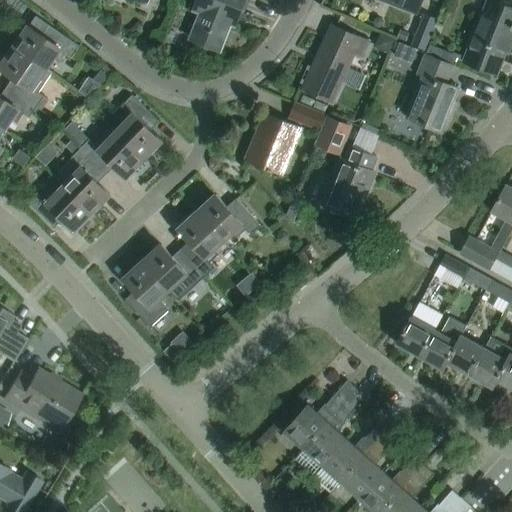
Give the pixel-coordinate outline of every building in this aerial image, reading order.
[(243,0),(197,0),(193,9),(200,12),(190,38),(220,50),(233,16),(237,18),(243,0)] [(385,0),(416,12),(421,0),(385,0)] [(492,0),(488,0),(481,17),(464,60),(496,73),(496,72),(493,70),(501,49),(504,51),(511,32),(511,7),(511,5),(500,0),(499,3),(492,0)] [(12,45),(45,70),(51,60),(57,64),(65,53),(71,57),(79,45),(54,28),(53,30),(48,26),(49,25),(36,15),(14,46),(13,44),(12,45)] [(422,49),(434,20),(422,15),(410,44),(422,49)] [(367,40),(350,33),(332,24),(303,89),(331,101),(353,53),(360,56),(367,40)] [(411,67),(418,50),(395,41),(392,48),(395,49),(391,59),(411,67)] [(425,55),(453,66),(456,57),(461,59),(463,56),(453,52),(452,54),(429,44),(425,55)] [(38,80),(45,70),(12,45),(12,46),(14,47),(0,66),(0,67),(18,80),(12,89),(7,86),(6,86),(12,90),(36,108),(44,96),(38,92),(44,84),(38,80)] [(453,66),(425,55),(424,54),(416,74),(421,76),(405,116),(442,130),(458,89),(445,83),(453,66)] [(63,87),(70,68),(60,64),(53,84),(63,87)] [(36,108),(12,90),(5,99),(0,95),(0,127),(3,129),(9,120),(16,124),(25,112),(30,116),(36,108)] [(117,132),(145,160),(145,159),(144,158),(161,140),(145,125),(153,116),(157,121),(158,120),(132,94),(122,104),(128,110),(120,119),(125,123),(117,132)] [(325,115),(314,110),(295,103),(289,117),(319,129),(325,115)] [(301,128),(287,122),(264,113),(258,128),(264,130),(260,139),(254,137),(245,159),(282,174),(301,128)] [(352,127),(328,117),(316,147),(340,157),(352,127)] [(144,160),(145,160),(117,132),(108,141),(103,136),(94,144),(89,139),(80,149),(102,169),(110,161),(126,176),(143,159),(144,160)] [(376,156),(358,148),(352,146),(346,161),(342,159),(324,204),(356,217),(363,198),(361,197),(371,173),(373,174),(374,172),(370,171),(376,156)] [(60,180),(64,184),(93,213),(94,212),(93,211),(109,193),(93,178),(101,169),(106,174),(106,173),(102,169),(80,149),(72,157),(77,162),(69,170),(60,180)] [(511,186),(506,183),(491,211),(511,222),(511,186)] [(93,213),(64,184),(56,193),(51,188),(43,196),(38,191),(28,202),(54,227),(55,226),(50,222),(58,214),(75,230),(92,212),(93,213)] [(196,210),(223,240),(232,232),(237,237),(246,229),(251,234),(261,225),(236,198),(235,199),(239,203),(231,211),(216,194),(198,211),(196,209),(196,210)] [(294,223),(303,204),(294,200),(288,215),(294,223)] [(214,248),(223,240),(196,210),(195,210),(196,212),(178,228),(194,245),(185,253),(205,275),(215,267),(210,261),(219,254),(214,248)] [(283,233),(278,235),(277,239),(281,243),(286,242),(287,237),(283,233)] [(459,257),(488,272),(498,254),(468,238),(459,257)] [(205,275),(185,253),(181,248),(180,249),(185,253),(176,261),(161,244),(143,260),(142,259),(141,260),(168,290),(178,282),(182,287),(191,279),(196,284),(205,275)] [(463,277),(469,267),(445,254),(440,264),(463,277)] [(511,281),(511,267),(496,259),(490,269),(511,281)] [(159,298),(168,290),(141,260),(140,260),(142,261),(124,278),(139,295),(130,302),(126,298),(126,299),(150,326),(169,309),(159,298)] [(487,290),(492,280),(469,267),(463,277),(487,290)] [(510,302),(511,299),(511,290),(492,280),(487,290),(500,297),(493,311),(502,316),(509,302),(510,302)] [(0,355),(12,363),(28,338),(8,326),(14,315),(1,307),(0,309),(0,355)] [(420,356),(435,329),(411,316),(396,343),(420,356)] [(447,361),(461,336),(466,326),(450,317),(441,332),(435,329),(420,356),(443,369),(447,361)] [(469,374),(484,349),(461,336),(447,361),(469,374)] [(172,343),(163,351),(171,360),(180,352),(172,343)] [(492,387),(510,354),(506,361),(484,349),(469,374),(492,387)] [(511,388),(511,354),(510,354),(492,387),(497,380),(511,388)] [(20,371),(10,388),(3,400),(17,408),(20,402),(61,427),(81,394),(57,380),(56,382),(49,377),(50,375),(38,368),(32,378),(20,371)] [(304,449),(357,390),(347,380),(324,406),(323,406),(323,407),(324,408),(319,414),(308,404),(284,431),(304,449)] [(322,465),(346,438),(336,429),(341,423),(342,424),(343,423),(342,423),(366,397),(357,390),(304,449),(322,465)] [(341,482),(386,431),(377,422),(361,440),(361,439),(360,440),(362,442),(357,447),(346,438),(322,465),(341,482)] [(360,498),(384,472),(373,462),(378,456),(380,458),(380,457),(404,430),(394,422),(386,431),(341,482),(360,498)] [(375,511),(381,511),(424,465),(414,456),(399,473),(398,473),(399,475),(394,481),(384,472),(360,498),(375,511)] [(416,511),(422,506),(411,496),(416,490),(417,491),(418,491),(418,490),(433,473),(424,465),(381,511),(416,511)] [(0,466),(0,492),(5,496),(4,498),(9,501),(7,504),(20,511),(21,511),(40,480),(26,472),(25,474),(23,480),(0,466)] [(296,492),(288,485),(280,493),(288,501),(296,492)] [(448,511),(461,498),(452,489),(437,507),(436,506),(436,507),(437,509),(434,511),(429,511),(422,506),(416,511),(448,511)] [(465,511),(470,506),(461,498),(448,511),(465,511)]
